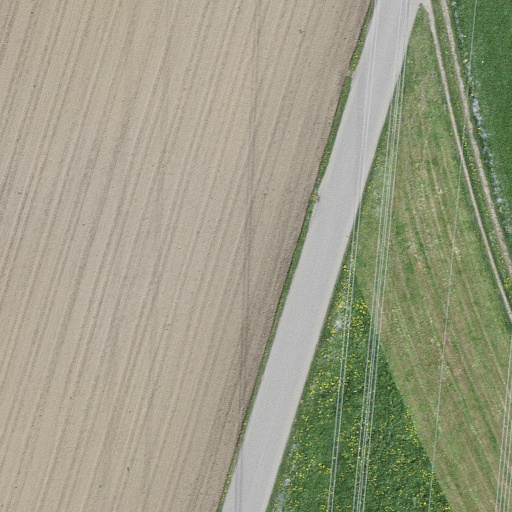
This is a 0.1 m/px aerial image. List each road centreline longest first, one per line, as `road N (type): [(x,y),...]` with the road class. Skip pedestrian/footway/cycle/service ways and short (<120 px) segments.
road 1 (unclassified): [(243,511),(399,0)]
road 2 (track): [(433,0),(511,297)]
